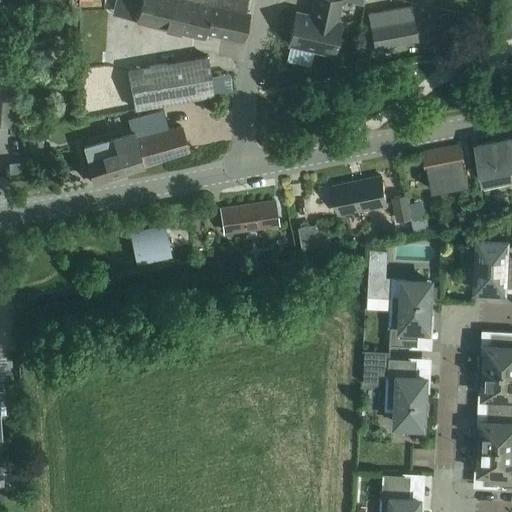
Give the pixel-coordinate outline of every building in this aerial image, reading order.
[(242,42),(248,14),(244,13),(246,0),(139,0),(135,21),(204,37),(205,33),(242,42)] [(296,12),(289,44),(333,54),(341,22),(336,21),(340,0),(314,0),(312,15),(296,12)] [(416,39),(410,6),(368,13),(374,47),(416,39)] [(451,33),(448,14),(424,18),(427,38),(451,33)] [(14,41),(0,38),(0,55),(11,58),(14,41)] [(207,56),(129,69),(135,108),(213,95),(207,56)] [(0,95),(0,109),(1,110),(0,126),(2,126),(10,127),(12,127),(13,114),(14,97),(0,95)] [(10,127),(10,131),(21,132),(17,97),(14,97),(13,114),(12,127),(10,127)] [(181,124),(154,132),(137,138),(134,130),(82,146),(94,183),(190,153),(181,124)] [(511,137),(511,136),(504,138),(504,140),(496,141),(496,139),(476,143),(484,180),(511,174),(511,137)] [(424,151),(428,173),(429,173),(432,191),(469,184),(465,166),(460,143),(424,151)] [(333,187),(339,214),(387,204),(382,176),(333,187)] [(508,206),(504,192),(485,196),(488,211),(508,206)] [(394,198),(398,220),(410,218),(406,195),(394,198)] [(277,224),(274,200),(220,208),(223,232),(277,224)] [(413,217),(411,218),(414,234),(430,231),(427,214),(426,215),(413,217)] [(165,224),(143,228),(130,232),(131,239),(137,262),(172,255),(165,224)] [(315,224),(297,227),(301,248),(318,245),(315,224)] [(508,239),(481,238),(479,275),(475,275),(474,291),(490,292),(490,287),(505,288),(506,283),(511,283),(511,244),(508,245),(508,239)] [(234,255),(232,241),(219,244),(225,273),(235,271),(232,255),(234,255)] [(370,285),(369,296),(393,296),(391,318),(391,327),(390,345),(419,347),(420,329),(429,329),(430,313),(432,281),(405,279),(405,277),(393,276),(388,276),(388,249),(371,248),(370,285)] [(280,265),(282,279),(297,277),(294,263),(280,265)] [(480,352),(479,370),(511,371),(511,332),(491,332),(490,344),(486,344),(486,352),(480,352)] [(365,350),(364,373),(379,374),(388,374),(389,357),(390,357),(391,351),(365,350)] [(390,357),(389,357),(388,374),(387,407),(398,408),(397,424),(424,425),(427,377),(418,376),(418,359),(390,357)] [(488,396),(487,408),(511,409),(511,371),(479,370),(478,388),(484,388),(484,396),(488,396)] [(476,428),(475,446),(511,447),(511,409),(487,408),(486,420),(482,420),(482,428),(476,428)] [(511,486),(511,447),(475,446),(474,464),(480,464),(480,472),(484,472),(483,485),(511,486)] [(26,457),(2,459),(2,457),(0,457),(0,486),(4,486),(3,471),(27,470),(26,457)] [(413,474),(383,473),(381,511),(419,511),(420,499),(411,498),(413,474)]
